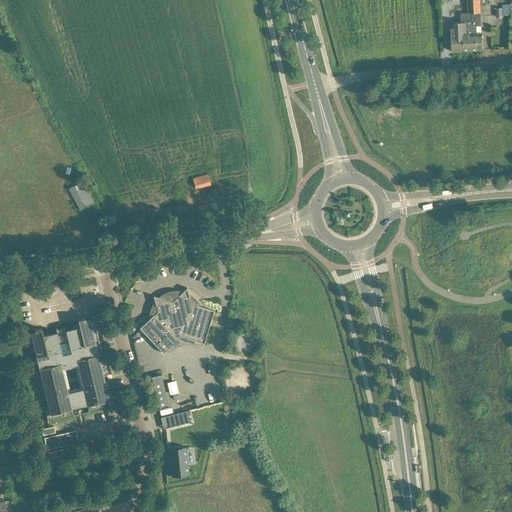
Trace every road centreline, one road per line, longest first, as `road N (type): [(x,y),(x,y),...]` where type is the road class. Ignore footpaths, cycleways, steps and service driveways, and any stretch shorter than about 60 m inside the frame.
road 1 (residential): [(137,511),(145,439),(101,261)]
road 2 (tertiary): [(412,511),(375,310)]
road 3 (unclassified): [(313,82),(399,69),(511,68)]
road 4 (unclassified): [(101,261),(246,235)]
